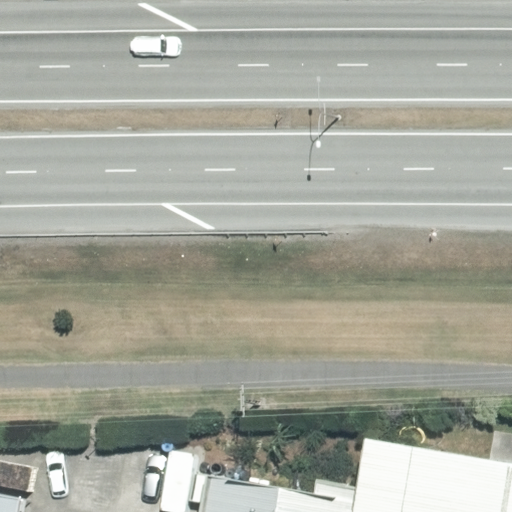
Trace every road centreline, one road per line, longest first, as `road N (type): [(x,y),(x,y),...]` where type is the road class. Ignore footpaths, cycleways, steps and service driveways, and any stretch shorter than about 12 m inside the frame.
road 1 (primary): [(511,169),(0,174)]
road 2 (primary): [(0,68),(511,66)]
